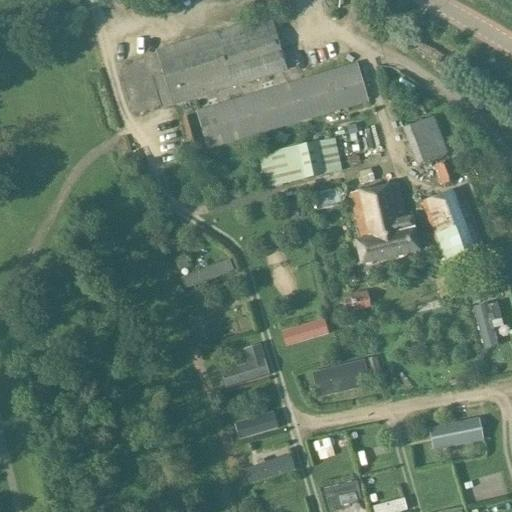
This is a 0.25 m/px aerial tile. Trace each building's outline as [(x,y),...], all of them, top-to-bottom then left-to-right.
[(171,108),(287,73),(269,16),(154,51),(171,108)] [(368,103),(357,63),(194,112),(206,152),(368,103)] [(401,130),(416,167),(448,154),(434,117),(401,130)] [(356,126),(347,127),(349,136),(357,134),(356,126)] [(265,189),(342,172),(334,139),(257,156),(265,189)] [(434,167),(440,187),(457,182),(449,161),(434,167)] [(419,252),(411,218),(405,219),(397,186),(350,196),(360,241),(354,242),(360,265),(419,252)] [(462,189),(420,202),(442,262),(483,247),(462,189)] [(184,255),(174,260),(178,271),(189,267),(184,255)] [(449,277),(436,281),(441,297),(454,293),(449,277)] [(353,312),(370,309),(366,291),(349,296),(353,312)] [(473,305),(489,301),(486,291),(470,294),(473,305)] [(471,309),(483,353),(498,348),(486,304),(471,309)] [(328,316),(282,331),(288,347),(333,332),(328,316)] [(226,388),(268,376),(259,346),(244,350),(248,364),(221,372),(226,388)] [(376,358),(366,360),(369,376),(380,373),(376,358)] [(321,398),(358,388),(356,377),(365,375),(362,361),(311,373),(314,387),(318,386),(321,398)] [(234,424),(239,441),(283,428),(278,410),(234,424)] [(482,440),(478,420),(428,431),(432,450),(482,440)] [(320,459),(335,454),(329,437),(313,443),(320,459)] [(246,468),(251,484),(298,469),(293,454),(246,468)] [(426,473),(430,490),(444,488),(441,471),(426,473)] [(357,481),(322,490),(325,500),(326,500),(329,511),(334,511),(343,510),(342,505),(357,501),(354,492),(359,490),(357,481)] [(406,498),(373,504),(374,511),(402,511),(408,511),(406,498)]
